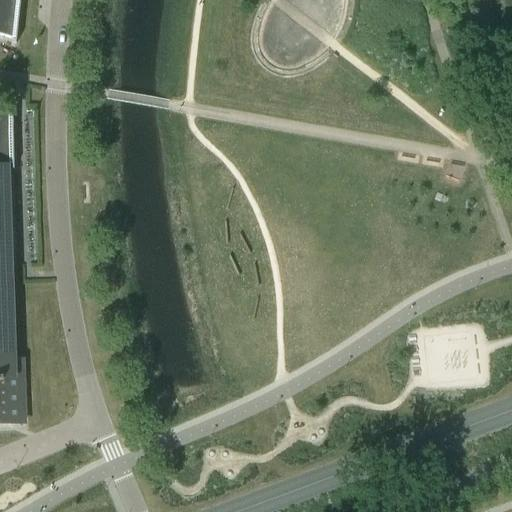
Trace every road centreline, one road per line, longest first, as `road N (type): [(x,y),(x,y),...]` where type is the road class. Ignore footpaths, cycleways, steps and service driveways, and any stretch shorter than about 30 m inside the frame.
road 1 (unclassified): [(97,419),(71,317),(55,188),(61,0)]
road 2 (unclassified): [(397,511),(511,468)]
